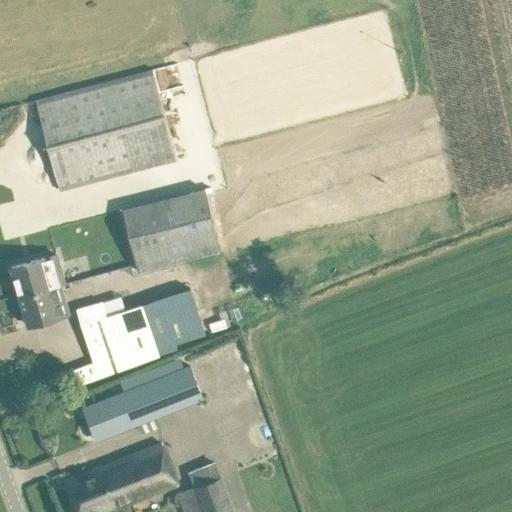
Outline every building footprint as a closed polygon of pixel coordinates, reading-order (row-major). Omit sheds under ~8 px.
[(60,189),(96,180),(97,186),(112,182),(112,177),(176,160),(153,67),(37,99),(60,189)] [(204,186),(123,207),(139,271),(220,250),(204,186)] [(11,266),(19,293),(55,283),(51,270),(62,267),(58,253),(11,266)] [(62,281),(55,283),(19,293),(28,325),(71,312),(62,281)] [(94,361),(67,371),(73,388),(161,356),(144,303),(107,315),(103,302),(77,310),(94,361)] [(190,363),(82,405),(96,441),(204,398),(190,363)] [(161,442),(64,480),(76,511),(94,511),(176,480),(161,442)] [(191,484),(176,489),(183,511),(231,511),(215,458),(186,468),(191,484)]
